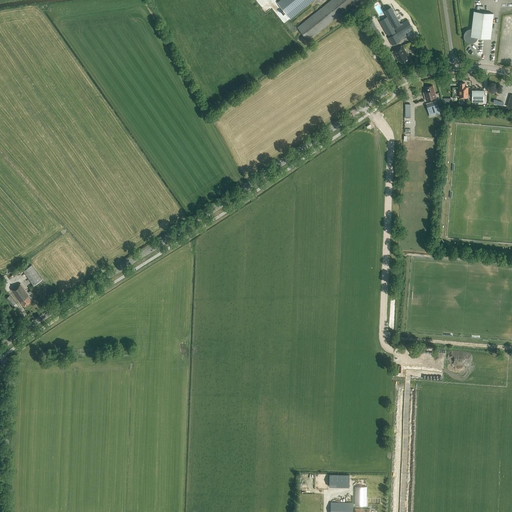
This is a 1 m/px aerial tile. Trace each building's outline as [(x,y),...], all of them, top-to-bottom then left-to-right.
[(288,16),(307,0),(280,0),(277,3),(288,16)] [(308,41),(357,0),(331,0),(298,28),(308,41)] [(400,24),(391,8),(385,11),(386,14),(378,19),(392,45),(407,37),(405,33),(413,29),(407,20),(400,24)] [(490,39),(493,14),(474,11),(471,29),(470,29),(469,29),(467,30),(466,31),(465,32),(464,33),(464,34),(464,35),(464,37),(464,38),(464,39),(465,41),(466,42),(467,43),(469,43),(470,43),(471,44),(472,43),(474,43),(475,42),(476,41),(477,40),(478,39),(478,38),(490,39)] [(409,61),(406,57),(407,56),(401,46),(392,51),(398,61),(399,61),(402,65),(409,61)] [(465,83),(460,83),(460,87),(459,87),(459,97),(468,98),(472,98),(472,102),(484,102),(484,90),(472,90),(472,95),(468,94),(468,87),(465,87),(465,83)] [(426,88),(427,92),(423,93),(425,101),(436,98),(436,97),(433,86),(426,88)] [(440,114),(438,107),(436,101),(426,104),(430,117),(440,114)] [(34,286),(42,280),(32,265),(23,271),(34,286)] [(27,293),(20,284),(11,290),(19,302),(20,301),(24,306),(31,301),(28,296),(32,293),(30,291),(31,291),(29,289),(27,290),(28,292),(27,293)] [(9,296),(7,294),(4,296),(6,298),(12,306),(16,303),(10,296),(9,296)] [(349,487),(350,475),(329,475),(329,487),(349,487)] [(331,503),(330,511),(369,511),(370,509),(366,509),(367,487),(356,487),(355,503),(331,503)]
